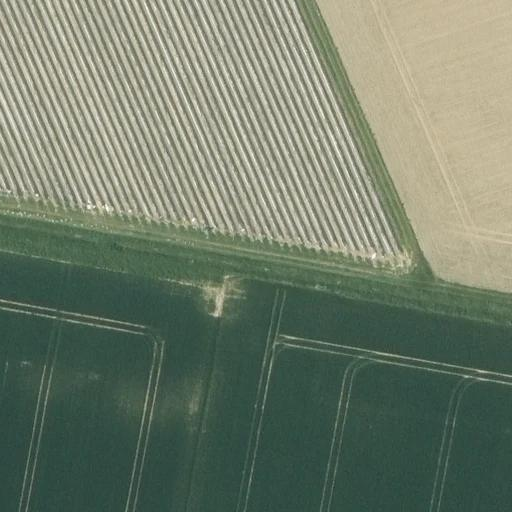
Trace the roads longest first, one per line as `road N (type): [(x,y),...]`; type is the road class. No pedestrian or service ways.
road 1 (track): [(0,210),(511,301)]
road 2 (track): [(426,286),(315,0)]
